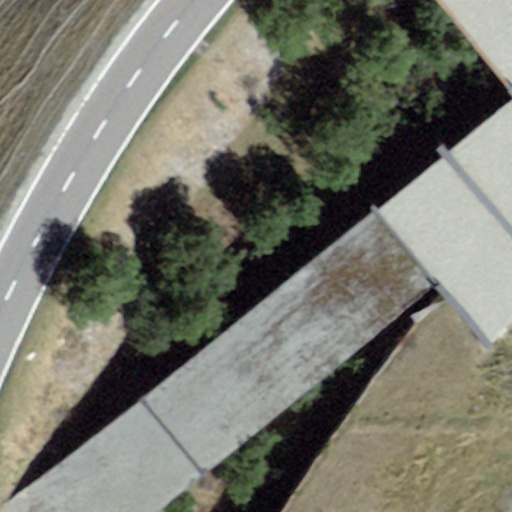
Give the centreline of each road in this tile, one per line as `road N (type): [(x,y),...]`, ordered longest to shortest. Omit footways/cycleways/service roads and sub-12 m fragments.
road 1 (trunk): [(511,170),(74,511)]
road 2 (tertiary): [(193,0),(103,123),(0,310)]
road 3 (tertiary): [(332,511),(511,254)]
